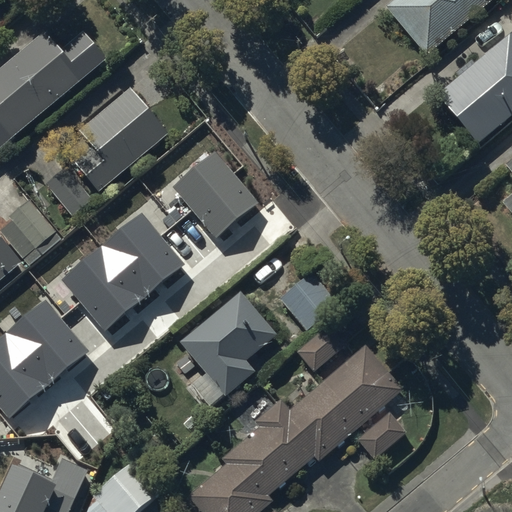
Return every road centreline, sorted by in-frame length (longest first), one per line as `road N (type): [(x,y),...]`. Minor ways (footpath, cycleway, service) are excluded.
road 1 (unclassified): [(511,377),(192,0)]
road 2 (residential): [(511,432),(418,511)]
